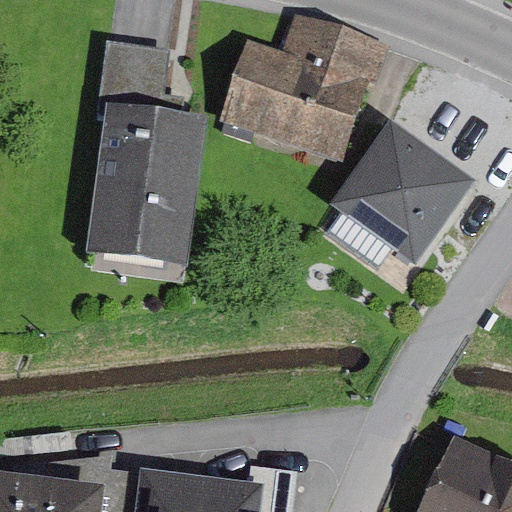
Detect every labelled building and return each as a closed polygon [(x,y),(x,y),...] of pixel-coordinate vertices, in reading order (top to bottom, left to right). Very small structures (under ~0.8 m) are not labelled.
[(241,119),(360,161),(399,49),(314,19),(303,53),(268,41),(241,119)] [(121,45),(111,116),(124,118),(125,113),(176,120),(185,53),(151,48),(121,45)] [(176,120),(125,113),(124,118),(106,251),(203,264),(221,125),(186,121),(176,120)] [(478,184),(402,130),(347,206),(356,212),(409,250),(424,260),(478,184)] [(356,212),(343,231),(396,269),(409,250),(356,212)] [(511,511),(511,458),(472,441),(441,511),(511,511)] [(271,511),(275,483),(162,469),(156,511),(271,511)] [(116,511),(120,489),(0,474),(0,511),(116,511)]
